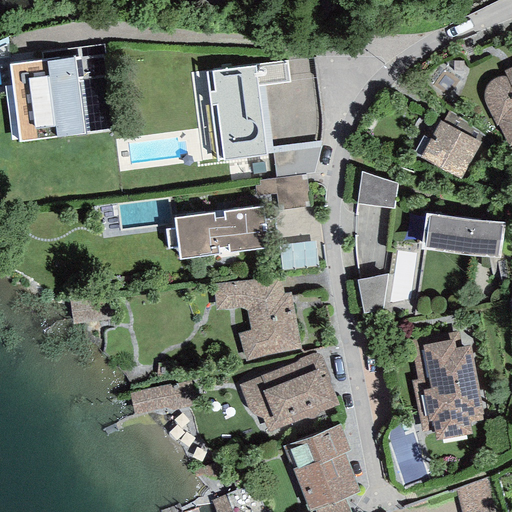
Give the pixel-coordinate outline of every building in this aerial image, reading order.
[(13,65),(23,141),(106,131),(97,54),(13,65)] [(287,61),(205,72),(217,160),(265,154),(256,87),(289,82),(287,61)] [(511,66),(504,71),(505,77),(502,77),(496,78),(491,80),(487,84),(484,91),(483,97),(484,102),(496,127),(498,125),(508,147),(511,145),(511,66)] [(480,143),(440,121),(420,158),(460,179),(480,143)] [(321,147),(273,153),(275,176),(314,173),(321,147)] [(398,184),(362,172),(357,204),(393,209),(398,184)] [(306,175),(259,181),(260,186),(255,187),(256,196),(276,194),(278,210),(310,206),(306,175)] [(173,218),(178,260),(268,249),(262,207),(223,212),(223,217),(214,218),(214,213),(173,218)] [(504,223),(426,213),(421,249),(499,259),(504,223)] [(284,239),(285,263),(320,260),(318,237),(284,239)] [(386,275),(357,280),(363,314),(382,311),(386,275)] [(282,276),(213,284),(215,311),(240,308),(246,310),(249,330),(237,334),(244,361),(300,348),(291,292),(283,293),(282,276)] [(112,291),(69,296),(72,323),(115,318),(112,291)] [(457,331),(409,341),(417,379),(410,381),(421,432),(433,429),(436,442),(471,435),(469,424),(482,421),(481,414),(484,414),(469,345),(461,347),(457,331)] [(297,361),(238,385),(246,406),(249,411),(254,415),(258,418),(262,419),(267,433),(339,405),(329,383),(330,380),(322,356),(318,354),(313,354),(299,359),(297,361)] [(133,416),(192,404),(187,380),(128,392),(133,416)] [(339,424),(281,447),(309,511),(315,510),(315,511),(350,511),(345,499),(360,493),(345,453),(349,452),(339,424)] [(417,429),(392,436),(405,478),(429,471),(417,429)] [(455,490),(460,511),(496,511),(487,479),(455,490)] [(257,511),(247,485),(212,499),(216,511),(257,511)]
